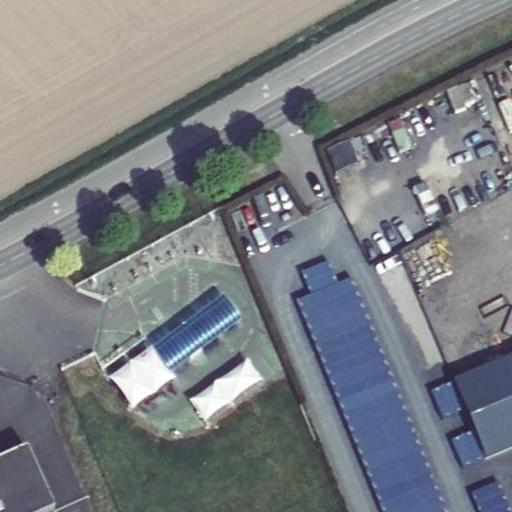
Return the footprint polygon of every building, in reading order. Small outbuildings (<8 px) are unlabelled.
[(337,171),(360,162),(351,139),(328,148),(337,171)] [(234,292),(195,321),(214,346),(253,318),(234,292)] [(195,321),(181,331),(200,357),(201,358),(215,348),(214,346),(195,321)] [(181,331),(161,346),(179,371),(200,357),(181,331)] [(153,336),(132,352),(161,392),(183,376),(179,371),(161,346),(153,336)] [(480,453),(511,441),(511,349),(450,373),(480,453)] [(110,368),(139,409),(161,392),(132,352),(110,368)] [(273,379),(260,361),(228,385),(242,402),(273,379)] [(210,426),(242,402),(228,385),(197,408),(210,426)] [(4,432),(0,433),(0,502),(30,489),(4,432)]
